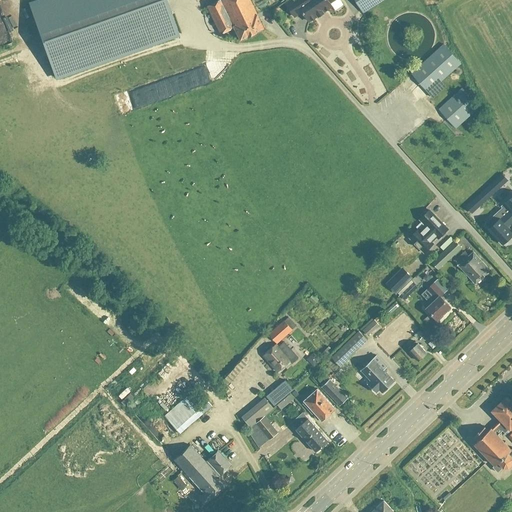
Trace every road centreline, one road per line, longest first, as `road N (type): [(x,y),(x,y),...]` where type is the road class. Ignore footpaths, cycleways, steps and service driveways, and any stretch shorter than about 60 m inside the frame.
road 1 (unclassified): [(0,484),(155,339),(215,396),(281,511)]
road 2 (secondary): [(314,511),(511,327)]
